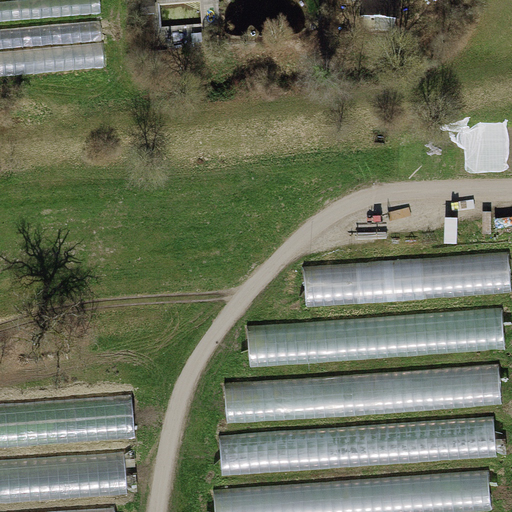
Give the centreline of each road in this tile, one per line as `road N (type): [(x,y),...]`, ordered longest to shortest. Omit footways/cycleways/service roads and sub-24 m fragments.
road 1 (residential): [(157,511),(178,412),(201,351),(311,229),(356,202),(403,192),(511,189)]
road 2 (track): [(254,287),(0,313)]
